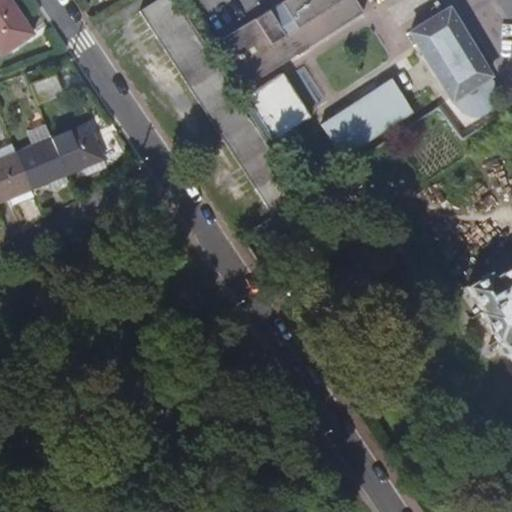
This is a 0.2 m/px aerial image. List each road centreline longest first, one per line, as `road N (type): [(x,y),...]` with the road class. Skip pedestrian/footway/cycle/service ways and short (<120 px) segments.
road 1 (residential): [(168,170),(391,511)]
road 2 (residential): [(51,0),(168,170)]
road 3 (residential): [(168,170),(0,270)]
